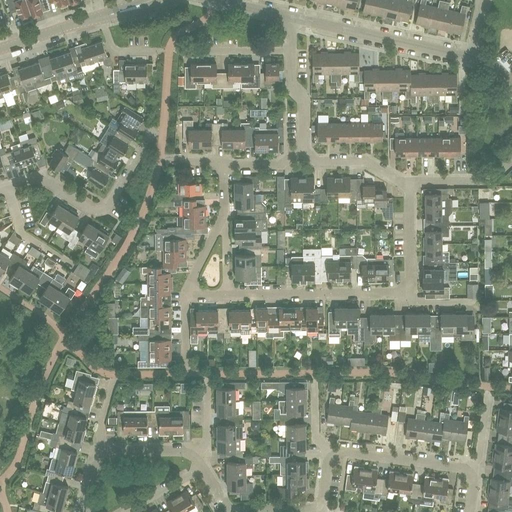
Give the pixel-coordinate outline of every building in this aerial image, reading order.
[(31,17),(25,0),(5,0),(9,10),(16,8),(19,19),(30,15),(31,17)] [(25,0),(31,17),(42,13),(39,2),(43,0),(25,0)] [(344,0),(343,7),(355,9),(356,0),(344,0)] [(364,0),(362,11),(374,13),(376,0),(364,0)] [(376,0),(374,13),(385,16),(388,0),(376,0)] [(388,0),(385,16),(396,19),(400,0),(388,0)] [(406,0),(400,0),(396,19),(408,21),(412,0),(406,0),(407,0),(406,0)] [(427,25),(431,6),(425,4),(425,0),(420,0),(415,23),(427,25)] [(431,6),(427,25),(438,28),(444,0),(441,0),(438,0),(437,7),(431,6)] [(438,28),(449,31),(453,11),(447,9),(449,2),(444,0),(438,28)] [(453,11),(449,31),(460,33),(467,6),(461,4),(460,12),(453,11)] [(101,40),(91,44),(97,61),(102,59),(104,64),(108,66),(112,64),(110,56),(107,57),(101,40)] [(97,61),(91,44),(81,47),(83,53),(77,55),(81,66),(97,61)] [(81,66),(77,55),(72,56),(70,51),(60,55),(67,76),(68,76),(69,80),(84,75),(82,71),(81,66)] [(324,74),(324,53),(312,53),(312,82),(318,81),(318,74),(324,74)] [(335,53),(324,53),(324,74),(330,73),(331,81),(336,81),(335,53)] [(347,53),(335,53),(336,81),(341,81),(341,73),(347,73),(347,53)] [(347,53),(347,73),(353,73),(354,81),(359,81),(359,74),(359,53),(347,53)] [(51,63),(46,65),(52,83),(52,82),(51,81),(57,79),(57,80),(67,76),(60,55),(49,58),(51,63)] [(38,62),(28,65),(36,88),(52,83),(46,65),(40,67),(38,62)] [(204,82),(204,63),(191,64),(191,73),(185,73),(185,88),(196,88),(196,82),(204,82)] [(216,63),(204,63),(204,82),(212,82),(212,88),(222,88),(222,72),(216,73),(216,63)] [(228,72),(222,72),(222,88),(233,88),(233,82),(241,82),(241,63),(228,63),(228,72)] [(260,87),(260,72),(254,72),(254,63),(241,63),(241,82),(241,87),(249,87),(260,87)] [(283,69),(279,69),(279,63),(266,63),(266,72),(260,72),(260,87),(271,87),(271,81),(283,81),(283,69)] [(113,82),(127,82),(127,89),(136,89),(136,82),(135,64),(125,64),(125,69),(113,69),(113,82)] [(146,64),(135,64),(136,82),(152,82),(152,78),(152,69),(146,69),(146,64)] [(36,88),(28,65),(18,69),(20,74),(14,76),(18,87),(24,103),(27,101),(28,90),(36,88)] [(369,90),(376,90),(375,70),(364,70),(364,74),(364,81),(364,98),(365,98),(370,98),(369,90)] [(375,70),(376,90),(382,90),(382,98),(387,98),(387,70),(375,70)] [(392,90),(399,90),(399,70),(387,70),(387,98),(393,98),(392,90)] [(399,70),(399,90),(405,90),(405,98),(410,98),(410,74),(410,70),(399,70)] [(0,85),(2,93),(18,87),(14,76),(9,78),(7,72),(0,74),(0,85)] [(416,95),(422,95),(422,74),(410,74),(410,98),(410,103),(416,103),(416,95)] [(433,74),(422,74),(422,95),(428,95),(428,102),(433,102),(433,74)] [(433,74),(433,102),(439,102),(439,95),(445,94),(445,74),(433,74)] [(445,74),(445,94),(451,94),(451,102),(457,102),(456,74),(445,74)] [(87,85),(78,88),(77,86),(72,88),(74,94),(89,89),(87,85)] [(112,127),(132,139),(138,129),(137,128),(140,123),(144,117),(125,106),(116,120),(112,118),(108,124),(112,127)] [(39,110),(32,112),(34,120),(41,118),(39,110)] [(188,147),(200,146),(200,129),(193,129),(193,120),(183,120),(183,134),(188,134),(188,147)] [(339,122),(328,123),(328,142),(333,142),(333,139),(339,139),(339,122)] [(350,122),(339,122),(339,139),(345,139),(346,142),(350,142),(350,122)] [(350,122),(350,142),(354,142),(354,139),(360,139),(361,122),(350,122)] [(372,122),(361,122),(360,139),(367,139),(367,142),(372,142),(372,122)] [(383,139),(383,122),(372,122),(372,142),(376,142),(376,139),(383,139)] [(212,134),(217,134),(216,123),(205,123),(205,129),(200,129),(200,146),(212,146),(212,134)] [(216,123),(217,134),(222,134),(222,146),(224,146),(224,148),(225,149),(230,149),(232,148),(232,146),(233,146),(233,129),(228,129),(228,123),(216,123)] [(240,129),(233,129),(233,146),(245,146),(245,134),(250,134),(250,127),(250,123),(240,123),(240,129)] [(328,142),(328,123),(317,123),(317,139),(324,139),(324,142),(328,142)] [(266,133),(267,150),(278,150),(278,138),(283,138),(283,126),(278,126),(278,132),(266,133)] [(102,143),(122,155),(128,145),(124,142),(127,137),(131,140),(132,139),(112,127),(106,136),(111,139),(107,146),(102,143)] [(250,127),(250,134),(250,138),(255,138),(255,150),(267,150),(266,133),(266,128),(259,128),(259,127),(250,127)] [(19,142),(21,147),(27,164),(37,161),(35,156),(41,154),(35,137),(19,142)] [(395,138),(395,149),(395,154),(402,154),(402,157),(406,157),(406,137),(395,138)] [(417,137),(406,137),(406,157),(411,157),(411,154),(417,154),(417,137)] [(428,137),(417,137),(417,154),(423,154),(423,157),(428,157),(428,137)] [(438,137),(428,137),(428,157),(432,157),(432,154),(439,154),(438,137)] [(445,157),(449,157),(449,137),(438,137),(439,154),(445,154),(445,157)] [(460,137),(449,137),(449,157),(454,157),(454,154),(460,154),(460,137)] [(122,155),(102,143),(97,152),(95,151),(91,158),(92,158),(92,159),(112,171),(118,161),(118,160),(121,155),(122,155)] [(79,150),(68,144),(63,152),(56,148),(51,156),(53,157),(48,164),(59,171),(66,159),(71,162),(73,160),(78,151),(79,150)] [(9,165),(5,152),(3,147),(0,148),(0,173),(5,171),(4,166),(9,165)] [(16,168),(27,164),(21,147),(5,152),(9,165),(15,163),(16,168)] [(78,151),(73,160),(86,168),(92,159),(78,151)] [(112,171),(92,159),(86,168),(91,171),(87,178),(94,182),(93,184),(101,189),(109,176),(104,174),(107,168),(112,171)] [(302,202),(302,175),(297,175),(297,177),(290,177),(291,189),(284,189),(284,202),(302,202)] [(302,202),(313,202),(320,202),(320,188),(314,189),(314,177),(307,177),(307,175),(302,175),(302,202)] [(338,196),(338,175),(333,175),(333,177),(326,177),(327,188),(320,188),(320,202),(327,202),(327,196),(338,196)] [(343,175),(338,175),(338,196),(349,196),(349,202),(356,202),(356,191),(356,188),(350,188),(350,177),(343,177),(343,175)] [(234,182),(234,194),(252,194),(252,187),(259,187),(259,176),(247,176),(247,182),(234,182)] [(173,193),(173,200),(191,199),(191,193),(201,193),(201,182),(178,183),(179,193),(173,193)] [(356,191),(356,202),(356,207),(367,207),(367,201),(374,200),(374,189),(375,189),(374,185),(362,185),(362,191),(356,191)] [(426,207),(451,207),(451,200),(450,198),(448,198),(448,188),(433,188),(433,194),(425,194),(426,207)] [(382,211),(385,211),(385,219),(392,219),(392,212),(392,197),(386,197),(386,189),(375,189),(374,189),(374,200),(374,204),(382,204),(382,211)] [(247,212),(248,212),(266,212),(266,206),(261,201),(257,201),(257,194),(252,194),(234,194),(235,206),(247,206),(247,212)] [(191,199),(173,200),(173,206),(183,206),(183,216),(205,216),(205,205),(196,205),(196,199),(191,199)] [(489,202),(479,202),(480,218),(490,218),(489,202)] [(58,226),(68,210),(67,210),(68,208),(60,203),(59,205),(58,204),(51,215),(46,212),(40,222),(44,225),(48,219),(58,226)] [(434,220),(434,225),(448,225),(448,215),(451,212),(451,207),(426,207),(426,220),(434,220)] [(68,210),(58,226),(64,229),(60,235),(70,241),(76,230),(71,227),(78,217),(76,216),(77,214),(70,209),(69,211),(68,210)] [(266,219),(266,212),(248,212),(249,219),(235,219),(235,230),(261,230),(261,219),(266,219)] [(205,227),(205,216),(183,216),(183,227),(175,227),(175,233),(176,233),(186,233),(196,233),(196,227),(205,227)] [(70,241),(67,245),(72,248),(78,238),(88,244),(98,229),(88,223),(81,233),(76,230),(70,241)] [(449,236),(448,225),(434,225),(434,231),(426,231),(426,236),(425,236),(424,237),(424,244),(441,243),(441,236),(449,236)] [(85,250),(90,254),(95,257),(108,235),(106,234),(108,233),(100,228),(99,229),(98,229),(88,244),(85,250)] [(239,248),(248,248),(249,248),(261,248),(261,230),(235,230),(235,242),(239,242),(239,248)] [(186,233),(176,233),(175,233),(168,233),(164,233),(164,239),(163,239),(163,250),(186,250),(186,248),(187,248),(188,247),(188,244),(187,243),(186,243),(186,239),(186,233)] [(434,262),(437,262),(449,262),(449,251),(441,251),(441,243),(424,244),(424,250),(425,251),(426,251),(426,257),(434,256),(434,262)] [(32,246),(28,252),(37,258),(41,252),(32,246)] [(351,268),(354,268),(354,255),(354,247),(345,247),(345,255),(345,261),(339,261),(339,282),(344,282),(344,280),(351,280),(351,268)] [(369,283),(375,283),(375,264),(375,258),(366,258),(362,255),(357,255),(357,247),(354,247),(354,255),(354,268),(357,268),(357,272),(362,272),(362,280),(368,280),(368,281),(369,283)] [(261,248),(249,248),(248,248),(248,254),(235,255),(235,266),(255,266),(261,266),(261,248)] [(186,260),(186,250),(163,250),(163,260),(164,260),(164,266),(180,266),(180,260),(186,260)] [(0,273),(6,263),(11,266),(18,256),(13,253),(9,259),(0,252),(0,273)] [(321,255),(321,257),(321,269),(327,269),(327,280),(334,280),(334,282),(339,282),(339,261),(338,261),(339,254),(333,254),(332,255),(321,255)] [(18,286),(19,286),(30,269),(24,266),(27,261),(18,256),(11,266),(16,269),(9,280),(11,281),(9,283),(17,288),(18,286)] [(298,284),(303,284),(303,256),(291,256),(291,257),(285,257),(285,271),(291,271),(291,282),(298,282),(298,284)] [(303,256),(303,284),(308,284),(308,282),(315,282),(315,271),(321,271),(321,269),(321,257),(315,257),(315,256),(303,256)] [(375,258),(375,264),(375,283),(381,283),(383,281),(383,280),(388,280),(388,272),(393,272),(393,271),(393,259),(383,259),(383,258),(375,258)] [(79,262),(76,268),(86,274),(92,278),(93,276),(99,267),(92,263),(89,268),(79,262)] [(456,262),(449,262),(437,262),(437,269),(423,269),(423,271),(421,272),(421,278),(423,279),(423,280),(443,280),(449,280),(449,267),(456,267),(456,262)] [(33,265),(30,269),(19,286),(29,293),(36,282),(41,285),(48,275),(33,265)] [(147,273),(147,283),(172,283),(172,277),(170,277),(170,272),(164,272),(164,266),(139,267),(139,271),(142,271),(142,273),(147,273)] [(261,266),(255,266),(235,266),(235,278),(248,278),(248,284),(261,284),(261,272),(261,266)] [(86,274),(76,268),(72,273),(83,279),(89,283),(92,278),(86,274)] [(57,273),(55,277),(63,282),(66,278),(57,273)] [(119,273),(115,278),(116,279),(122,283),(126,278),(119,274),(119,273)] [(49,305),(59,290),(63,284),(48,275),(41,285),(46,288),(39,299),(49,305)] [(443,280),(423,280),(423,291),(437,291),(437,298),(449,298),(449,287),(443,287),(443,280)] [(172,283),(147,283),(147,293),(144,293),(144,297),(140,297),(160,297),(160,294),(170,294),(170,289),(172,289),(172,283)] [(59,290),(49,305),(59,312),(69,297),(70,298),(74,292),(74,290),(71,288),(68,289),(65,294),(59,290)] [(160,306),(160,297),(140,297),(141,317),(148,317),(170,317),(170,306),(160,306)] [(353,340),(359,340),(364,340),(364,321),(359,321),(359,307),(356,307),(356,306),(356,305),(349,305),(348,306),(348,307),(347,307),(347,325),(347,333),(353,333),(353,340)] [(340,325),(347,325),(347,307),(335,307),(335,321),(328,321),(328,336),(340,336),(340,325)] [(273,336),(273,315),(267,315),(267,308),(256,308),(256,317),(256,325),(257,325),(257,332),(266,332),(266,337),(273,337),(273,336)] [(283,336),(283,330),(290,330),(290,308),(279,308),(279,314),(273,315),(273,336),(283,336)] [(290,330),(306,329),(306,314),(300,314),(300,308),(290,308),(290,330)] [(306,308),(306,314),(306,329),(306,332),(323,332),(323,314),(317,314),(317,308),(306,308)] [(196,311),(196,313),(190,313),(191,332),(207,332),(207,310),(196,311)] [(207,332),(224,332),(223,317),(217,317),(217,310),(207,310),(207,332)] [(223,317),(224,332),(240,332),(240,334),(240,310),(229,310),(229,317),(223,317)] [(250,332),(257,332),(257,325),(256,325),(256,317),(250,317),(250,310),(240,310),(240,334),(250,334),(250,332)] [(455,313),(453,313),(453,331),(453,335),(461,335),(461,339),(473,339),(473,314),(466,314),(466,313),(464,313),(464,312),(463,311),(456,311),(455,312),(455,313)] [(435,350),(435,340),(435,327),(429,327),(429,313),(417,314),(417,332),(417,340),(430,340),(430,350),(435,350)] [(453,331),(453,313),(440,313),(441,327),(435,327),(435,340),(435,350),(441,350),(441,336),(453,336),(453,335),(453,331)] [(375,332),(382,332),(382,314),(370,314),(370,327),(364,327),(364,321),(364,340),(365,344),(372,344),(375,339),(375,332)] [(382,314),(382,332),(389,332),(389,340),(400,340),(400,327),(394,327),(394,314),(382,314)] [(411,332),(417,332),(417,314),(405,314),(405,327),(400,327),(400,340),(411,340),(411,332)] [(138,334),(149,333),(161,333),(161,327),(170,327),(170,317),(148,317),(148,326),(133,327),(133,334),(138,334)] [(148,350),(171,350),(171,339),(161,339),(161,333),(149,333),(138,334),(138,340),(148,340),(148,350)] [(171,361),(171,350),(148,350),(148,361),(138,361),(138,367),(161,367),(161,361),(171,361)] [(436,364),(436,371),(449,373),(448,364),(436,364)] [(76,390),(92,395),(93,394),(94,394),(97,385),(95,385),(95,383),(89,381),(91,374),(76,370),(73,380),(67,378),(65,385),(71,387),(71,389),(76,390)] [(287,400),(305,400),(305,399),(307,399),(307,389),(305,389),(305,387),(292,387),(292,381),(279,382),(279,387),(280,387),(285,393),(287,393),(287,400)] [(217,401),(235,401),(235,388),(244,388),(244,382),(229,382),(230,388),(217,388),(217,401)] [(66,406),(78,409),(80,404),(89,406),(90,404),(92,405),(94,396),(92,395),(76,390),(73,401),(68,400),(66,406)] [(341,404),(338,423),(350,425),(353,404),(354,404),(355,394),(350,394),(349,399),(348,406),(341,404)] [(338,423),(341,404),(334,403),(334,397),(330,396),(326,421),(338,423)] [(280,408),(280,419),(292,419),(292,413),(305,413),(305,400),(287,400),(287,408),(280,408)] [(235,401),(217,401),(217,402),(214,402),(215,412),(217,412),(217,414),(230,414),(230,419),(242,419),(242,414),(239,414),(239,407),(235,407),(235,401)] [(77,415),(78,409),(66,406),(59,404),(58,410),(70,413),(67,425),(83,429),(86,418),(77,415)] [(350,425),(350,429),(362,430),(364,412),(357,411),(358,404),(354,404),(353,404),(350,425)] [(362,430),(373,432),(377,407),(372,406),(372,413),(364,412),(362,430)] [(377,407),(373,432),(386,434),(388,415),(381,414),(381,408),(377,407)] [(511,409),(499,408),(497,419),(511,421),(511,409)] [(135,416),(135,433),(137,433),(137,435),(147,435),(147,423),(153,423),(153,410),(135,411),(135,416)] [(153,410),(153,423),(159,423),(159,435),(169,435),(169,433),(171,433),(171,416),(171,410),(153,410)] [(189,423),(189,410),(171,410),(171,416),(171,433),(183,433),(183,423),(189,423)] [(135,411),(123,411),(117,411),(117,423),(123,423),(123,433),(135,433),(135,416),(135,411)] [(406,412),(399,411),(397,421),(404,422),(406,412)] [(417,438),(420,413),(416,412),(415,419),(407,418),(405,436),(417,438)] [(441,437),(442,437),(453,439),(456,420),(448,419),(449,413),(444,412),(444,416),(441,437)] [(417,438),(429,440),(431,421),(424,420),(425,414),(420,413),(417,438)] [(456,420),(453,439),(465,440),(469,416),(464,415),(463,421),(456,420)] [(444,416),(440,416),(439,422),(431,421),(429,440),(441,441),(442,437),(441,437),(444,416)] [(242,419),(230,419),(230,425),(217,425),(217,427),(215,427),(215,437),(217,437),(217,438),(235,438),(235,431),(242,431),(242,425),(242,419)] [(292,424),(292,419),(280,419),(280,425),(278,425),(278,429),(280,431),(287,431),(287,437),(305,437),(305,424),(292,424)] [(511,421),(497,419),(496,431),(511,433),(510,439),(511,439),(511,421)] [(51,439),(69,444),(71,438),(80,440),(81,439),(83,439),(85,430),(83,430),(83,429),(67,425),(64,424),(59,422),(56,433),(53,432),(53,433),(41,430),(40,436),(51,439)] [(280,445),(280,456),(292,456),(292,450),(305,450),(305,437),(287,437),(287,445),(280,445)] [(242,456),(242,451),(240,451),(240,438),(235,438),(217,438),(217,451),(230,451),(230,457),(240,457),(240,456),(242,456)] [(61,448),(58,459),(74,464),(77,452),(68,450),(69,444),(51,439),(49,445),(61,448)] [(493,448),(492,454),(511,457),(511,439),(510,439),(509,445),(495,443),(495,448),(493,448)] [(511,457),(492,454),(491,461),(493,461),(492,466),(506,468),(505,474),(511,474),(511,457)] [(227,475),(245,475),(245,468),(252,468),(252,456),(242,456),(240,456),(240,457),(240,462),(227,462),(227,475)] [(293,461),(292,456),(280,456),(280,463),(284,467),(287,467),(287,474),(283,474),(305,474),(305,471),(307,471),(307,461),(293,461)] [(48,475),(60,478),(63,479),(64,473),(71,475),(74,464),(58,459),(52,457),(49,469),(47,468),(45,474),(48,475)] [(357,485),(363,486),(365,472),(366,469),(364,469),(364,467),(354,466),(353,477),(347,477),(345,489),(351,490),(354,490),(356,489),(357,485)] [(380,497),(382,479),(376,478),(378,469),(368,467),(368,469),(366,469),(363,486),(363,491),(374,493),(374,497),(380,497)] [(385,498),(386,495),(387,489),(399,491),(401,474),(399,474),(399,471),(390,470),(388,480),(382,479),(380,497),(385,498)] [(401,474),(399,491),(410,492),(409,498),(411,498),(410,502),(415,503),(417,486),(411,486),(413,474),(403,472),(403,474),(401,474)] [(305,477),(305,474),(283,474),(283,487),(278,487),(278,495),(300,495),(300,487),(308,487),(308,477),(305,477)] [(511,485),(511,474),(505,474),(505,480),(491,478),(490,484),(489,483),(488,490),(509,492),(510,485),(511,485)] [(58,484),(60,478),(48,475),(45,487),(50,488),(49,494),(65,498),(68,487),(58,484)] [(245,483),(245,475),(227,475),(227,488),(240,488),(240,494),(253,493),(253,488),(252,483),(245,483)] [(434,495),(436,479),(434,479),(435,477),(425,475),(423,487),(417,486),(415,503),(420,503),(420,499),(433,501),(434,495)] [(441,502),(445,503),(451,503),(453,491),(447,490),(448,479),(439,477),(438,479),(436,479),(434,495),(441,496),(441,502)] [(176,496),(185,511),(195,505),(198,510),(203,506),(197,496),(191,499),(186,490),(176,496)] [(509,492),(488,490),(487,496),(489,496),(488,501),(502,503),(501,509),(511,510),(511,500),(508,500),(509,492)] [(39,510),(48,511),(51,511),(52,507),(62,509),(65,498),(49,494),(40,491),(37,502),(34,502),(32,509),(39,510)] [(169,511),(182,511),(185,511),(176,496),(166,502),(171,511),(169,511)]
